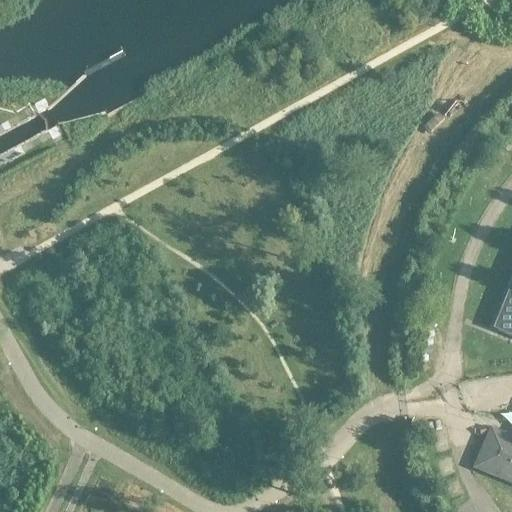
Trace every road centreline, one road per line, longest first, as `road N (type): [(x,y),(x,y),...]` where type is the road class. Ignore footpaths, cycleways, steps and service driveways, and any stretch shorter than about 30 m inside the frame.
road 1 (unclassified): [(433,407),(396,407),(373,417),(236,511)]
road 2 (unclassified): [(84,438),(212,511)]
road 3 (unclassified): [(84,438),(28,376),(0,328)]
